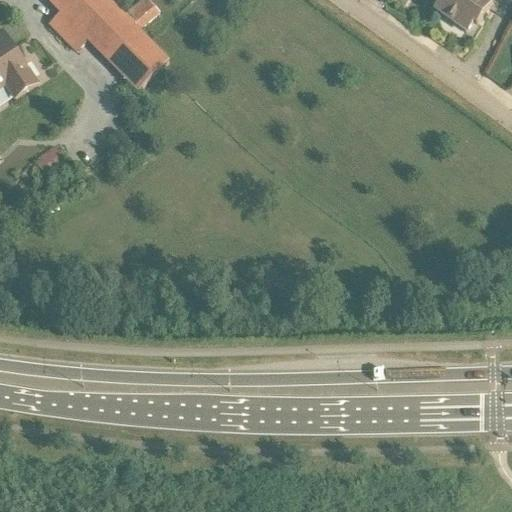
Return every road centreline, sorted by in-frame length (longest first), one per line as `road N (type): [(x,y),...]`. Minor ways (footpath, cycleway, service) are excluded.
road 1 (primary): [(0,390),(220,414),(511,412)]
road 2 (primary): [(511,373),(196,379),(0,365)]
road 3 (unclassified): [(511,122),(345,0)]
